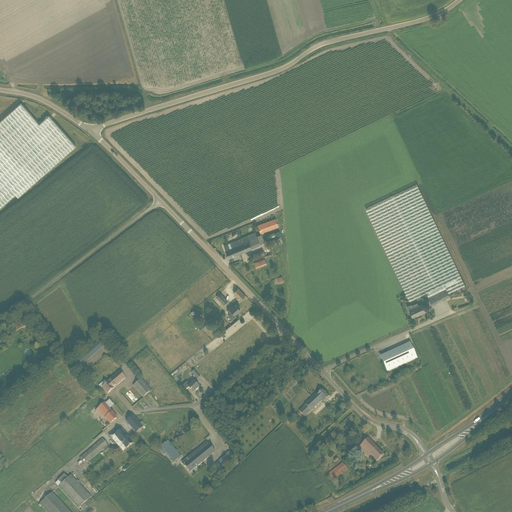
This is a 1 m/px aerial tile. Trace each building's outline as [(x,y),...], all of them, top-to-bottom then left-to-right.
[(18,197),(76,146),(49,116),(39,124),(21,103),(0,121),(0,177),(15,194),(18,197)] [(0,207),(15,194),(0,177),(0,207)] [(427,293),(428,297),(446,289),(449,293),(465,285),(417,184),(365,209),(409,301),(427,293)] [(257,226),(258,228),(260,233),(278,226),(275,219),(257,226)] [(279,231),(266,235),(268,240),(280,236),(279,231)] [(228,258),(242,252),(260,245),(255,233),(224,246),(228,258)] [(263,250),(251,255),(253,261),(265,256),(263,250)] [(264,259),(253,263),(256,269),(266,265),(264,259)] [(243,293),(238,288),(233,293),(240,300),(245,295),(243,293)] [(450,296),(449,293),(446,289),(428,297),(432,305),(450,296)] [(227,301),(223,296),(220,294),(216,297),(223,305),(227,301)] [(235,315),(235,314),(240,309),(235,304),(233,307),(232,306),(229,308),(229,309),(227,310),(230,313),(228,315),(232,319),(235,315)] [(422,305),(419,306),(414,308),(412,305),(411,305),(407,307),(409,311),(410,311),(413,317),(419,314),(419,315),(425,312),(422,305)] [(14,324),(16,329),(24,325),(22,321),(14,324)] [(204,321),(198,326),(202,330),(208,325),(204,321)] [(76,370),(107,343),(102,337),(71,364),(76,370)] [(411,361),(404,347),(381,357),(388,371),(411,361)] [(198,379),(200,377),(194,370),(192,373),(198,379)] [(125,378),(119,371),(106,382),(107,384),(102,388),(108,394),(113,389),(125,378)] [(150,392),(140,380),(133,386),(143,397),(150,392)] [(190,386),(187,382),(182,386),(186,390),(188,388),(193,393),(199,388),(194,382),(190,386)] [(129,390),(123,395),(131,405),(138,399),(129,390)] [(324,403),(329,397),(322,390),(317,396),(316,394),(299,411),(305,418),(322,401),(324,403)] [(117,418),(105,404),(104,403),(98,409),(103,414),(100,416),(102,418),(104,417),(110,424),(117,418)] [(62,430),(68,438),(91,420),(85,412),(62,430)] [(133,416),(126,422),(136,434),(143,428),(133,416)] [(55,453),(62,461),(97,432),(90,424),(55,453)] [(118,427),(109,435),(118,446),(121,444),(126,449),(133,443),(121,430),(118,427)] [(51,445),(61,436),(57,431),(46,440),(51,445)] [(325,441),(329,447),(334,443),(329,437),(325,441)] [(85,465),(108,445),(103,439),(80,459),(83,463),(85,465)] [(383,455),(368,439),(359,448),(369,458),(372,456),(377,461),(383,455)] [(168,441),(160,447),(173,463),(181,457),(168,441)] [(215,452),(214,452),(206,442),(187,458),(189,461),(184,465),(190,473),(215,452)] [(230,452),(219,461),(215,466),(219,470),(223,465),(234,456),(230,452)] [(328,474),(333,481),(348,469),(343,463),(328,474)] [(91,497),(71,475),(58,487),(78,509),(91,497)] [(70,511),(52,492),(40,504),(46,511),(70,511)]
